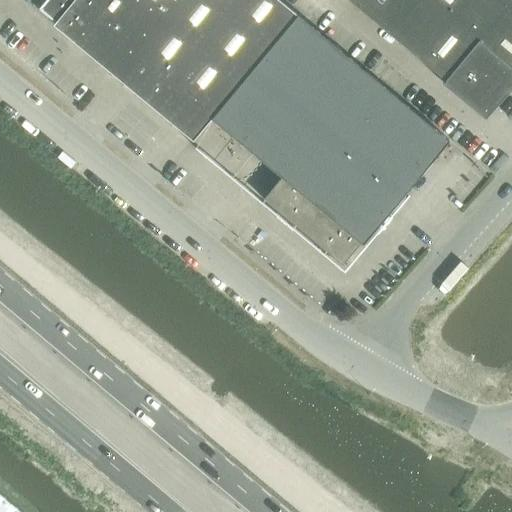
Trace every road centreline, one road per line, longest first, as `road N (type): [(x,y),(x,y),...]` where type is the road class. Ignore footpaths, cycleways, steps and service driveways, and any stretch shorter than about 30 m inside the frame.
road 1 (unclassified): [(351,365),(0,78)]
road 2 (primary): [(196,511),(91,382),(0,287)]
road 3 (primary): [(210,463),(0,287)]
road 4 (unclassified): [(511,173),(351,365)]
road 5 (unclassified): [(506,431),(351,365)]
road 6 (primary): [(60,424),(164,511)]
road 7 (primary): [(60,424),(143,511)]
